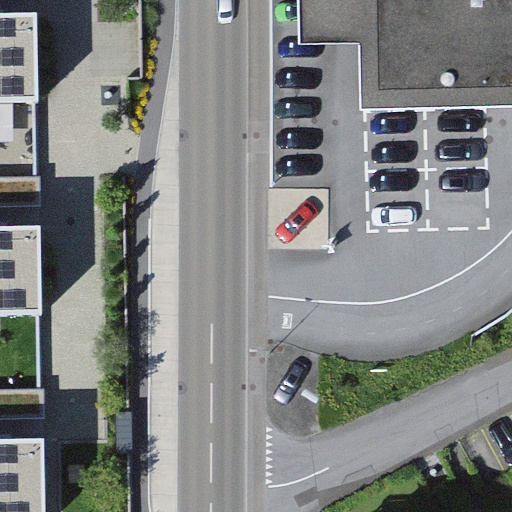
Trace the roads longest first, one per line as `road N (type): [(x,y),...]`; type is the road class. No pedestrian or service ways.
road 1 (primary): [(207,488),(216,0)]
road 2 (residential): [(511,383),(296,484),(207,488)]
